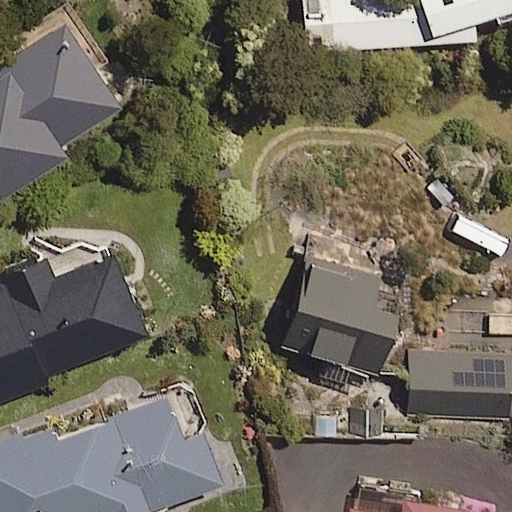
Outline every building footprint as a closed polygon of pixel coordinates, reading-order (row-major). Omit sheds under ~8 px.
[(473,43),(472,24),(493,18),(495,26),(511,20),(511,0),(304,0),(306,49),(473,43)] [(57,146),(112,111),(85,70),(103,58),(77,18),(0,67),(0,199),(64,158),(57,146)] [(53,280),(46,262),(0,281),(0,403),(47,383),(45,378),(145,336),(111,256),(53,280)] [(404,295),(309,265),(282,348),(377,378),(404,295)] [(510,350),(409,350),(409,414),(509,414),(510,350)] [(151,511),(221,486),(201,433),(185,439),(168,398),(55,439),(51,427),(0,446),(0,511),(19,511),(38,505),(40,511),(151,511)] [(511,511),(511,504),(463,500),(463,494),(400,487),(399,502),(349,497),(347,511),(511,511)]
